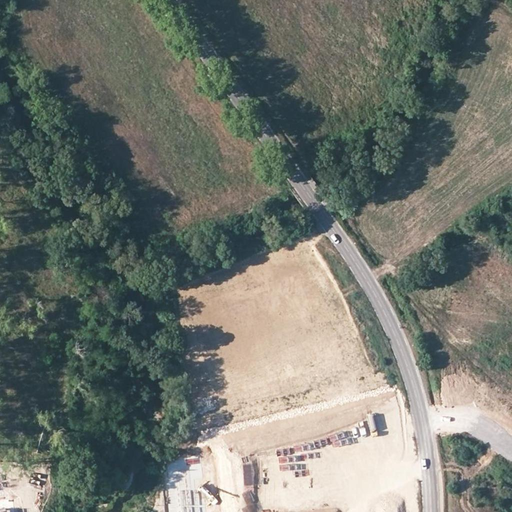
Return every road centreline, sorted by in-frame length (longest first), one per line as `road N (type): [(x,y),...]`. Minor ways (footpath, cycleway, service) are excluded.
road 1 (tertiary): [(180,0),(398,337),(416,394),(431,511)]
road 2 (primary): [(511,433),(78,511)]
road 3 (tertiary): [(457,298),(440,253),(399,228),(348,234),(313,271),(309,322),(337,362),(383,377),(428,361)]
road 4 (tertiary): [(428,361),(498,511)]
